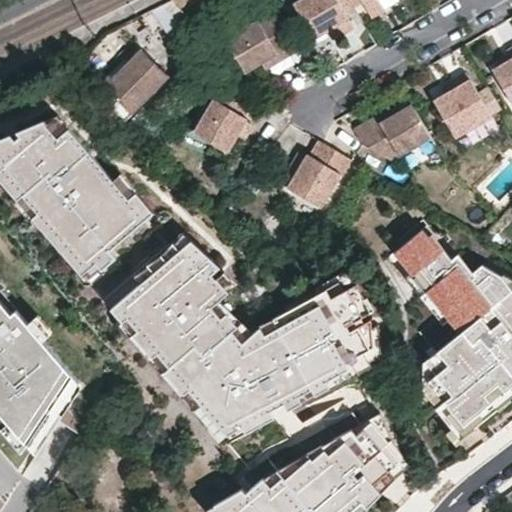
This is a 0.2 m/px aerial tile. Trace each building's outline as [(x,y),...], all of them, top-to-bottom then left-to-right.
[(355,27),(338,0),(299,0),(293,4),(311,35),(314,39),(327,31),(336,26),(341,36),(355,27)] [(361,0),(371,17),(385,9),(379,0),(361,0)] [(292,48),(269,6),(251,16),(253,19),(221,37),(240,69),(256,60),(271,51),(275,58),(292,48)] [(333,41),(327,31),(314,39),(311,35),(308,36),(316,51),(333,41)] [(134,42),(98,78),(111,90),(103,99),(117,113),(161,68),(134,42)] [(511,104),(511,42),(505,46),(507,50),(509,55),(500,60),(490,66),(511,104)] [(509,55),(507,50),(498,56),(500,60),(509,55)] [(275,58),(271,51),(256,60),(260,66),(275,58)] [(491,114),(465,70),(450,79),(454,85),(445,91),(432,99),(455,136),(491,114)] [(454,85),(450,79),(441,85),(445,91),(454,85)] [(252,101),(220,81),(211,96),(214,98),(194,130),(227,151),(247,118),(243,116),(252,101)] [(428,135),(408,103),(392,113),(377,121),(373,115),(350,128),(359,143),(388,159),(428,135)] [(392,113),(388,106),(373,115),(377,121),(392,113)] [(58,136),(69,127),(58,114),(45,120),(58,136)] [(369,501),(404,470),(394,444),(384,412),(362,424),(353,412),(326,426),(319,414),(303,422),(289,408),(371,363),(364,351),(374,346),(371,318),(364,322),(350,330),(347,324),(361,316),(374,309),(367,296),(365,297),(357,282),(332,296),(327,287),(274,317),(279,325),(265,332),(261,325),(243,340),(233,329),(239,324),(227,311),(222,316),(212,305),(229,290),(213,271),(220,265),(191,239),(176,252),(147,217),(154,211),(137,191),(129,197),(69,127),(58,136),(45,120),(18,131),(21,135),(16,140),(11,134),(0,139),(0,177),(18,199),(23,194),(39,211),(33,216),(123,320),(128,317),(138,329),(134,333),(153,356),(158,352),(170,366),(165,370),(185,393),(189,389),(213,415),(208,420),(205,422),(224,444),(227,442),(251,469),(205,509),(207,511),(362,511),(368,505),(369,501)] [(18,131),(11,134),(16,140),(21,135),(18,131)] [(351,162),(319,139),(309,156),(306,155),(288,185),(319,206),(339,174),(342,176),(351,162)] [(23,194),(18,199),(33,216),(39,211),(23,194)] [(511,279),(478,261),(469,269),(454,251),(447,256),(427,232),(424,235),(417,227),(390,250),(409,273),(416,267),(429,282),(422,288),(433,301),(440,295),(464,323),(457,329),(423,358),(434,371),(425,378),(439,395),(431,401),(460,435),(496,404),(490,398),(503,388),(508,394),(511,390),(511,279)] [(457,329),(464,323),(440,295),(433,301),(422,288),(429,282),(416,267),(409,273),(407,270),(401,275),(440,321),(446,316),(457,329)] [(352,273),(327,287),(332,296),(357,282),(352,273)] [(0,410),(28,443),(73,373),(44,339),(30,322),(0,288),(0,410)] [(40,313),(30,322),(44,339),(54,330),(40,313)] [(364,322),(361,316),(347,324),(350,330),(364,322)] [(128,317),(123,320),(134,333),(138,329),(128,317)] [(274,317),(261,325),(265,332),(279,325),(274,317)] [(375,361),(374,346),(364,351),(371,363),(375,361)] [(158,352),(153,356),(165,370),(170,366),(158,352)] [(38,454),(83,385),(73,373),(28,443),(38,454)] [(510,396),(508,394),(503,388),(490,398),(496,404),(498,407),(510,396)] [(189,389),(185,393),(208,420),(213,415),(189,389)]
